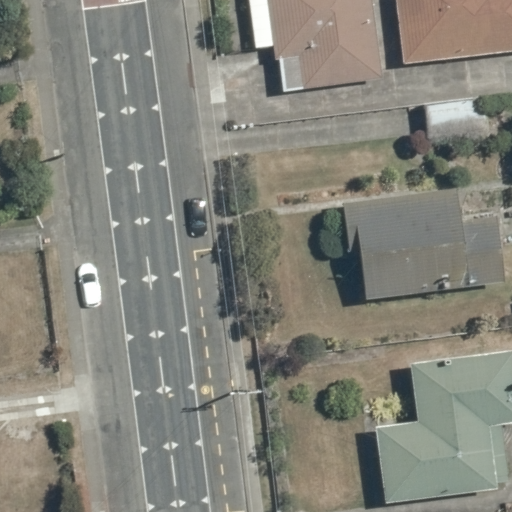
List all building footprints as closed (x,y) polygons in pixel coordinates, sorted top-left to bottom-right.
[(363,0),(241,0),(248,43),(268,40),(274,85),(373,73),(363,0)] [(511,46),(511,0),(389,0),(396,60),(511,46)] [(479,121),(473,92),(419,104),(425,133),(479,121)] [(486,201),(450,206),(448,185),(338,198),(349,293),(495,275),(486,201)] [(511,418),(511,396),(505,343),(401,356),(408,415),(365,420),(375,497),(506,481),(498,421),(511,418)]
